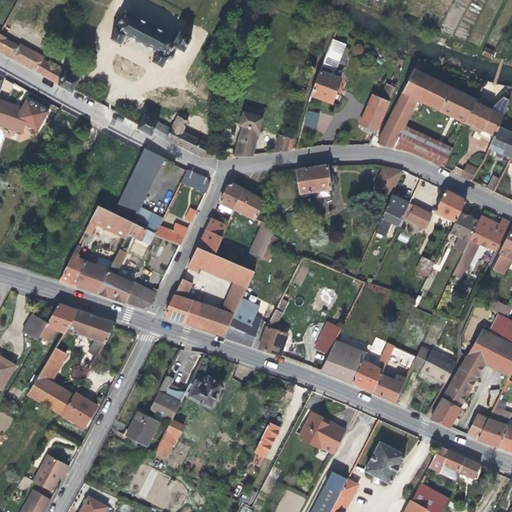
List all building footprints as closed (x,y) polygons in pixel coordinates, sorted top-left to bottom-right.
[(163,67),(168,58),(171,59),(172,59),(174,55),(174,54),(178,48),(185,51),(192,38),(180,32),(177,39),(126,11),(111,39),(121,44),(125,35),(141,44),(158,53),(153,62),(163,67)] [(0,36),(0,51),(5,54),(11,43),(0,36)] [(320,71),(334,76),(345,44),(333,39),(320,71)] [(5,54),(13,59),(19,47),(11,43),(5,54)] [(21,44),(19,47),(13,59),(35,71),(42,59),(43,57),(21,44)] [(42,59),(35,71),(58,84),(65,73),(57,68),(58,67),(50,62),(49,63),(42,59)] [(380,145),(393,148),(404,125),(416,102),(418,99),(424,101),(466,122),(476,100),(414,69),(377,142),(380,145)] [(65,71),(65,73),(58,84),(58,85),(71,93),(79,79),(65,71)] [(341,78),(334,76),(320,71),(311,95),(332,103),(337,90),(341,78)] [(382,98),(389,102),(395,87),(388,84),(382,98)] [(375,132),(389,102),(382,98),(373,95),(360,125),(375,132)] [(499,127),(504,115),(496,111),(481,104),(483,101),(489,104),(490,101),(479,96),(476,100),(466,122),(472,126),(471,129),(479,133),(478,135),(482,137),(483,134),(489,137),(488,140),(492,142),(498,127),(499,127)] [(496,111),(504,115),(508,99),(503,96),(496,111)] [(0,99),(0,124),(23,133),(26,125),(37,131),(49,111),(26,99),(21,108),(18,106),(18,108),(15,107),(14,106),(14,105),(0,99)] [(303,125),(316,128),(319,113),(307,110),(303,125)] [(243,126),(234,155),(253,155),(257,140),(263,117),(244,112),(240,125),(243,126)] [(158,123),(159,121),(144,114),(137,128),(151,136),(153,133),(158,123)] [(171,129),(165,139),(176,144),(203,157),(204,155),(203,155),(208,147),(209,144),(183,132),(188,122),(177,116),(171,129)] [(153,133),(165,139),(171,129),(158,123),(153,133)] [(454,149),(453,149),(404,125),(393,148),(413,153),(418,155),(424,157),(434,162),(439,152),(449,157),(454,149)] [(499,127),(498,127),(492,142),(489,148),(490,148),(498,151),(496,156),(498,157),(502,159),(504,154),(511,157),(511,128),(509,127),(508,131),(499,127)] [(279,136),(275,152),(290,150),(294,133),(293,132),(283,130),(281,136),(279,136)] [(153,179),(164,157),(144,148),(134,170),(153,179)] [(443,168),(449,157),(439,152),(434,162),(443,168)] [(461,176),(471,181),(479,169),(467,163),(461,176)] [(316,191),(329,189),(330,189),(327,165),(312,167),(296,169),(299,193),(316,191)] [(392,195),(402,170),(383,166),(372,190),(390,198),(392,195)] [(207,178),(187,169),(181,182),(206,192),(210,184),(207,178)] [(134,170),(128,182),(147,191),(153,179),(134,170)] [(492,175),(487,187),(494,191),(500,179),(492,175)] [(146,193),(147,191),(128,182),(113,213),(134,223),(147,230),(155,234),(159,226),(163,218),(150,211),(140,206),(146,193)] [(217,207),(232,215),(234,209),(233,208),(243,189),(232,183),(228,185),(220,202),(217,207)] [(258,214),(265,201),(253,195),(243,189),(233,208),(234,209),(255,220),(255,219),(258,214)] [(460,212),(466,200),(455,195),(445,190),(435,212),(455,222),(460,212)] [(390,198),(375,232),(385,237),(388,229),(391,231),(394,224),(399,226),(402,218),(409,203),(400,198),(392,195),(390,198)] [(432,214),(409,203),(402,218),(425,228),(432,214)] [(128,234),(134,223),(113,213),(98,205),(84,232),(91,235),(97,224),(125,238),(126,239),(128,234)] [(185,219),(191,222),(196,211),(190,208),(185,219)] [(470,239),(479,221),(471,217),(460,212),(455,222),(450,233),(459,237),(469,242),(470,239)] [(269,219),(258,214),(255,219),(263,222),(264,222),(268,223),(269,219)] [(479,221),(470,239),(479,243),(488,247),(495,251),(509,222),(502,218),(499,225),(493,222),(481,216),(479,221)] [(214,254),(227,226),(211,219),(206,229),(197,247),(214,254)] [(266,246),(272,235),(275,227),(275,226),(268,223),(264,222),(263,222),(250,251),(262,257),(266,246)] [(142,240),(147,230),(134,223),(128,234),(142,240)] [(159,226),(155,234),(154,235),(180,245),(184,237),(188,229),(175,224),(172,231),(159,226)] [(511,226),(499,253),(511,259),(511,258),(511,226)] [(154,235),(155,234),(147,230),(142,240),(150,244),(154,235)] [(273,249),(277,238),(272,235),(266,246),(273,249)] [(454,249),(463,253),(469,242),(459,237),(454,249)] [(479,243),(470,239),(469,242),(463,253),(457,266),(466,270),(479,243)] [(59,280),(77,287),(86,260),(78,258),(80,255),(78,253),(81,247),(77,245),(59,280)] [(262,257),(261,258),(268,261),(273,249),(266,246),(262,257)] [(185,299),(174,295),(165,313),(167,317),(195,327),(224,336),(237,308),(255,271),(243,266),(214,254),(197,247),(188,268),(197,272),(199,267),(234,282),(221,311),(185,299)] [(113,262),(109,271),(116,274),(126,253),(120,249),(113,262)] [(261,258),(262,257),(250,251),(243,266),(255,271),(261,258)] [(504,275),(511,259),(499,253),(491,268),(504,275)] [(96,264),(86,260),(77,287),(87,290),(97,293),(109,271),(113,262),(98,257),(96,264)] [(416,270),(428,276),(434,263),(423,257),(416,270)] [(457,267),(454,274),(465,279),(468,272),(457,267)] [(116,274),(109,271),(97,293),(117,300),(126,303),(134,283),(116,274)] [(182,279),(174,295),(185,299),(192,284),(182,279)] [(156,294),(134,283),(126,303),(143,308),(150,306),(156,294)] [(282,297),(276,308),(283,311),(288,300),(282,297)] [(511,311),(511,309),(511,308),(498,301),(493,310),(499,314),(508,318),(511,311)] [(48,322),(46,326),(57,330),(65,332),(67,328),(77,310),(68,307),(58,303),(48,322)] [(262,319),(237,308),(224,336),(238,341),(250,345),(253,343),(262,319)] [(271,318),(277,321),(283,311),(276,308),(271,318)] [(97,340),(106,343),(114,327),(116,323),(95,316),(77,310),(67,328),(78,332),(78,333),(97,340)] [(46,326),(48,322),(33,314),(23,331),(38,340),(40,336),(46,326)] [(499,314),(489,334),(511,345),(511,320),(508,318),(499,314)] [(266,327),(274,328),(277,321),(271,318),(266,327)] [(329,322),(327,325),(340,332),(342,328),(329,322)] [(316,348),(329,354),(335,341),(340,332),(327,325),(316,348)] [(57,330),(46,326),(40,336),(50,342),(57,330)] [(287,333),(274,328),(266,327),(259,348),(271,352),(280,355),(287,333)] [(480,329),(468,353),(484,362),(510,375),(511,371),(511,345),(489,334),(480,329)] [(376,337),(369,350),(379,355),(386,342),(376,337)] [(97,357),(106,343),(97,340),(89,352),(97,357)] [(321,371),(351,382),(362,361),(366,352),(335,341),(329,354),(321,371)] [(382,360),(387,362),(391,353),(395,346),(388,343),(380,359),(382,360)] [(411,368),(413,364),(416,356),(395,346),(391,353),(403,359),(401,363),(411,368)] [(413,364),(422,368),(430,352),(420,347),(416,356),(413,364)] [(51,382),(67,355),(55,348),(28,394),(62,414),(73,395),(51,382)] [(431,350),(430,352),(422,368),(421,370),(428,373),(438,354),(431,350)] [(0,389),(2,390),(16,365),(8,360),(9,358),(0,352),(0,389)] [(460,409),(484,362),(468,353),(443,400),(460,409)] [(456,363),(438,354),(428,373),(436,378),(446,383),(456,363)] [(387,362),(382,360),(378,368),(383,371),(387,362)] [(381,375),(383,371),(378,368),(362,361),(351,382),(363,388),(373,392),(381,375)] [(207,377),(196,372),(186,391),(185,394),(212,408),(216,398),(220,400),(222,394),(219,392),(221,387),(223,387),(223,386),(221,382),(221,381),(219,382),(213,379),(208,376),(207,377)] [(172,421),(172,420),(181,403),(166,396),(169,388),(171,384),(174,379),(166,375),(149,410),(171,420),(172,421)] [(395,402),(406,379),(397,375),(395,381),(381,375),(373,392),(384,397),(395,402)] [(174,390),(169,388),(166,396),(181,403),(185,394),(186,391),(185,391),(174,390)] [(97,406),(75,393),(73,395),(62,414),(84,428),(91,417),(97,406)] [(460,409),(443,400),(431,418),(450,427),(456,417),(460,409)] [(488,419),(507,426),(510,419),(511,414),(511,413),(494,407),(488,419)] [(159,422),(138,411),(132,423),(126,436),(133,439),(131,442),(137,445),(138,442),(147,446),(159,422)] [(322,420),(323,417),(312,411),(299,438),(320,449),(321,447),(334,453),(346,430),(332,423),(331,425),(327,423),(322,420)] [(478,414),(467,435),(478,439),(488,419),(478,414)] [(499,447),(507,426),(488,419),(478,439),(489,443),(499,447)] [(171,420),(154,453),(166,459),(178,436),(179,436),(184,426),(172,420),(172,421),(171,420)] [(279,428),(269,422),(254,452),(265,457),(272,442),(279,428)] [(511,427),(507,426),(499,447),(509,451),(511,451),(511,427)] [(390,483),(405,455),(393,449),(380,442),(365,470),(390,483)] [(459,471),(464,458),(454,453),(439,446),(429,466),(440,472),(439,473),(454,480),(458,478),(460,472),(459,471)] [(69,466),(48,455),(33,481),(52,491),(58,481),(61,476),(63,477),(69,466)] [(480,464),(464,458),(459,471),(460,472),(474,478),(480,464)] [(330,511),(347,479),(340,475),(332,471),(311,511),(330,511)] [(343,511),(347,504),(358,485),(347,479),(330,511),(343,511)] [(33,490),(20,511),(43,511),(51,500),(33,490)] [(104,511),(106,509),(108,506),(89,496),(82,508),(79,511),(104,511)] [(425,511),(427,509),(411,500),(405,511),(425,511)]
